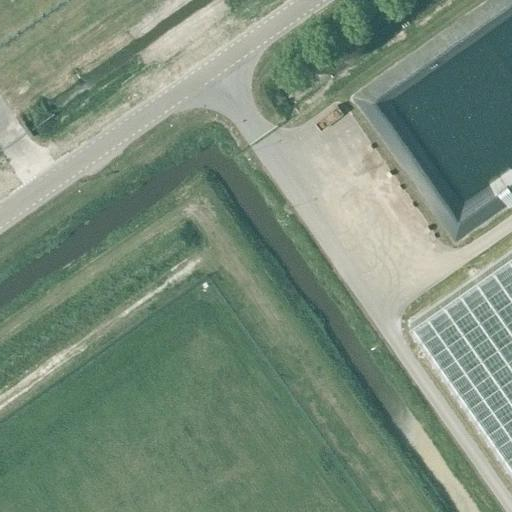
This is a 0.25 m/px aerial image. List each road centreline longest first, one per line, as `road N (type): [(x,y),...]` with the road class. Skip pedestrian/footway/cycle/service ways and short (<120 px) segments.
road 1 (unknown): [(220,67),(379,309),(511,224)]
road 2 (unclassified): [(0,222),(316,0)]
road 3 (unknown): [(83,164),(215,354)]
